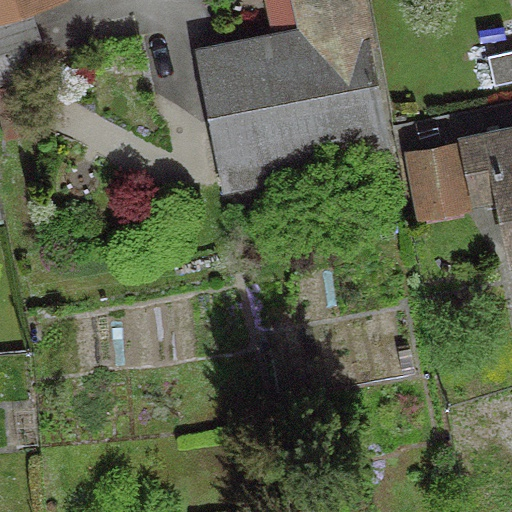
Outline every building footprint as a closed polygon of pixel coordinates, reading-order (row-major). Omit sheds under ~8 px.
[(0,0),(0,16),(23,9),(50,0),(0,0)] [(297,0),(305,33),(194,55),(219,185),(383,152),(349,0),(297,0)] [(16,45),(33,40),(23,9),(0,16),(0,82),(25,74),(16,45)] [(511,51),(493,55),(499,83),(511,79),(511,51)] [(14,85),(0,87),(0,140),(0,141),(26,135),(14,85)] [(469,200),(493,195),(506,258),(511,256),(511,128),(456,140),(469,200)] [(447,147),(407,154),(418,213),(458,206),(447,147)]
